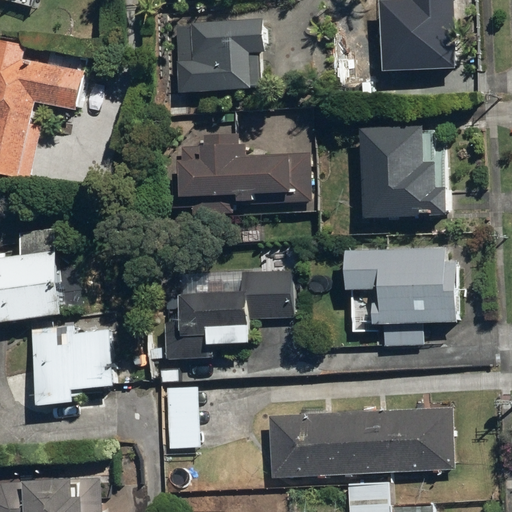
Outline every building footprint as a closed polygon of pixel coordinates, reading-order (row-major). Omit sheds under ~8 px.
[(391,0),(394,68),(462,65),(459,0),(391,0)] [(261,53),(274,53),(275,20),(186,18),(184,87),(273,90),(274,61),(260,61),(261,53)] [(0,58),(0,170),(39,175),(48,103),(91,108),(96,70),(0,58)] [(435,152),(434,123),(371,126),(375,220),(460,216),(459,182),(449,182),(447,152),(435,152)] [(191,141),(190,146),(190,176),(195,176),(194,195),(250,196),(250,203),(269,203),(270,195),(298,195),(298,202),(317,203),(318,151),(260,150),(260,143),(245,143),(245,133),(211,132),(211,142),(191,141)] [(67,227),(30,232),(33,254),(0,257),(0,324),(79,315),(67,227)] [(453,261),(453,248),(359,246),(358,327),(387,327),(387,342),(431,342),(432,321),(473,321),(473,270),(464,270),(464,261),(453,261)] [(188,294),(188,320),(172,320),(173,355),(216,355),(215,346),(267,345),(267,321),(302,321),(301,269),(254,270),(255,293),(188,294)] [(73,320),(38,325),(48,404),(85,400),(83,388),(127,383),(121,328),(75,334),(73,320)] [(160,324),(137,323),(135,378),(159,379),(160,324)] [(207,382),(173,383),(175,451),(210,449),(207,382)] [(459,402),(277,417),(282,479),(464,464),(459,402)] [(107,511),(107,477),(0,477),(0,511),(107,511)] [(400,507),(399,483),(358,481),(356,511),(442,511),(443,510),(400,507)]
